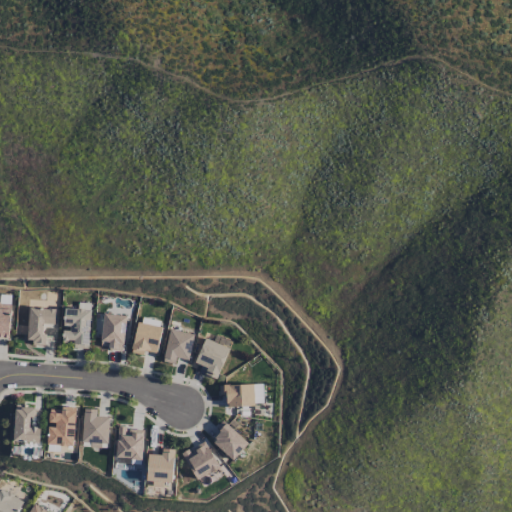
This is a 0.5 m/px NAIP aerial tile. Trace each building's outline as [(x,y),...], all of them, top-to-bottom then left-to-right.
[(0,337),(9,338),(11,295),(0,294),(0,300),(0,337)] [(56,309),(29,307),(27,342),(44,342),(45,322),(55,323),(56,309)] [(89,348),(91,308),(64,307),(63,327),(62,341),(73,342),(73,348),(89,348)] [(101,347),(124,348),(125,314),(103,313),(101,347)] [(156,353),(162,327),(138,321),(131,352),(144,355),(145,350),(156,353)] [(163,361),(175,363),(177,357),(189,360),(195,334),(170,329),(163,361)] [(205,373),(216,378),(229,347),(205,337),(195,362),(207,367),(205,373)] [(262,383),(219,384),(220,395),(226,394),(227,405),(263,404),(262,383)] [(15,405),(13,441),(39,442),(40,422),(41,407),(15,405)] [(75,406),(60,406),(60,409),(49,408),(49,424),(48,424),(47,444),(74,445),(75,406)] [(97,408),(83,408),(82,441),(109,442),(109,416),(96,415),(97,408)] [(233,459),(248,443),(227,423),(211,440),(233,459)] [(142,458),(143,428),(117,427),(116,457),(142,458)] [(219,467),(205,440),(182,452),(197,480),(219,467)] [(175,449),(162,448),(161,454),(148,453),(147,484),(174,485),(175,449)] [(0,511),(17,511),(24,502),(2,488),(0,490),(0,511)] [(27,511),(49,511),(33,503),(27,511)]
